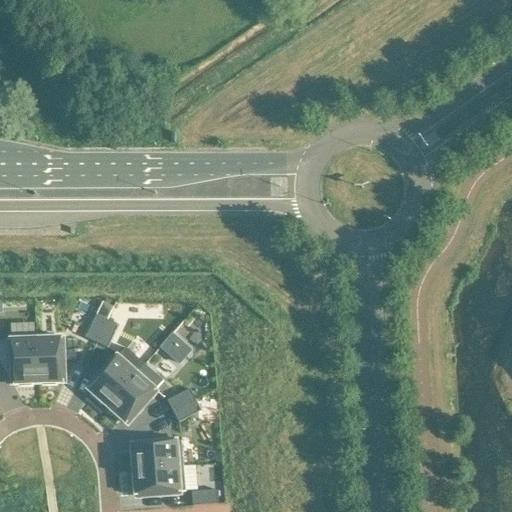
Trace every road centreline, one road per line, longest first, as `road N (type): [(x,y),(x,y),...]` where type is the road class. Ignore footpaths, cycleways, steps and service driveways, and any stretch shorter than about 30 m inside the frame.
road 1 (tertiary): [(306,170),(0,166)]
road 2 (tertiary): [(0,211),(306,210)]
road 3 (residential): [(382,511),(366,251)]
road 4 (residential): [(0,435),(40,418),(85,434),(101,459),(106,511)]
road 5 (tertiary): [(511,64),(401,143)]
